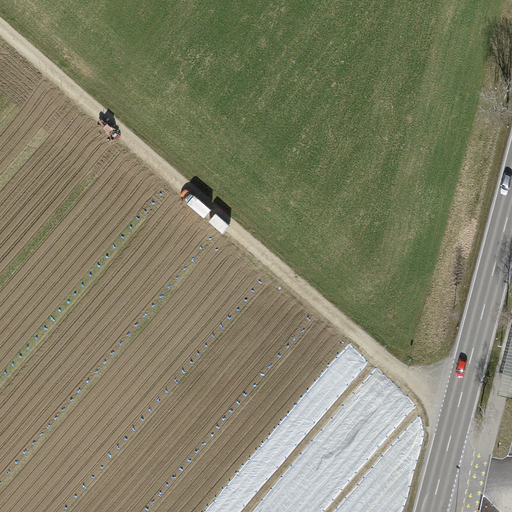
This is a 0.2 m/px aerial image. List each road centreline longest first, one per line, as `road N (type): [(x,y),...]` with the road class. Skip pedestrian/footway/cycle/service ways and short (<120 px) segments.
road 1 (track): [(0,26),(455,419)]
road 2 (secondary): [(431,511),(511,202)]
